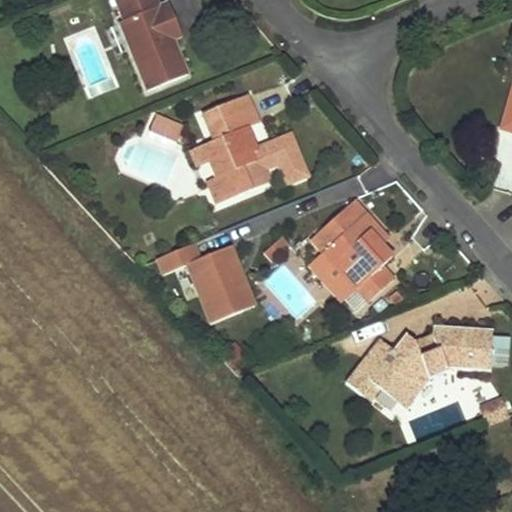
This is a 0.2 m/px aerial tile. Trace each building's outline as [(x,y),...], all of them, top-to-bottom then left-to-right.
[(157,0),(116,0),(125,23),(120,24),(147,93),(187,77),(173,41),(169,29),(178,25),(170,4),(161,8),(157,0)] [(178,25),(169,29),(173,41),(182,37),(178,25)] [(249,97),(203,114),(215,143),(204,147),(217,178),(208,181),(218,206),(271,184),(266,171),(265,168),(270,165),(272,169),(280,166),(288,186),(309,178),(292,137),(263,149),(265,152),(259,155),(258,151),(249,130),(260,125),(249,97)] [(511,97),(502,130),(511,133),(511,97)] [(183,128),(155,117),(149,132),(177,143),(183,128)] [(204,147),(196,150),(208,181),(217,178),(204,147)] [(354,203),(312,242),(323,255),(308,268),(340,304),(355,290),(369,305),(395,281),(383,268),(392,260),(383,249),(379,245),(387,237),(354,203)] [(387,237),(379,245),(383,249),(391,243),(387,237)] [(190,247),(154,261),(160,277),(184,268),(207,326),(239,313),(215,254),(196,262),(190,247)] [(227,249),(215,254),(239,313),(251,309),(227,249)] [(356,315),(366,306),(353,292),(343,302),(356,315)] [(363,361),(344,387),(363,401),(373,389),(377,392),(397,406),(422,373),(419,366),(439,358),(444,371),(488,373),(489,363),(490,342),(491,333),(433,329),(431,344),(414,351),(410,343),(404,338),(391,355),(378,372),(363,361)] [(507,344),(490,342),(489,363),(506,364),(507,344)] [(376,343),(363,361),(378,372),(391,355),(376,343)] [(422,373),(397,406),(403,411),(425,381),(426,383),(445,375),(444,371),(439,358),(419,366),(422,373)] [(373,389),(363,401),(368,405),(377,392),(373,389)] [(502,402),(480,411),(487,426),(509,417),(502,402)]
